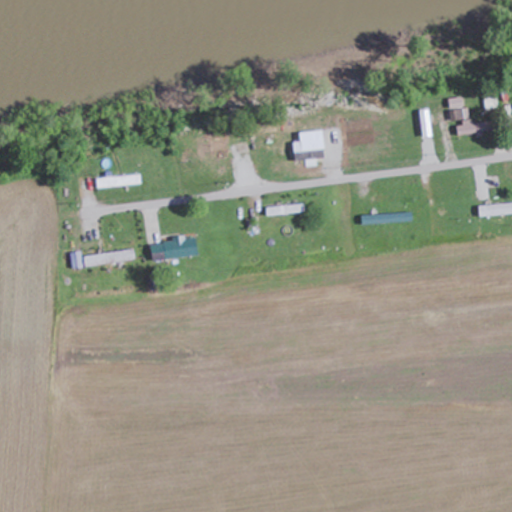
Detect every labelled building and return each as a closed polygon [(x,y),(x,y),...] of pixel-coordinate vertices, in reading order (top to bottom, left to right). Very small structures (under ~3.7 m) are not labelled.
[(482,95),(484,109),(499,107),(497,93),(482,95)] [(447,100),(451,120),(463,117),(459,97),(447,100)] [(455,135),(490,132),(489,118),(454,122),(455,135)] [(270,140),(270,149),(311,149),(311,140),(270,140)] [(179,167),(180,176),(224,170),(223,161),(179,167)] [(93,177),(94,187),(141,184),(140,174),(93,177)] [(404,205),(404,195),(360,195),(360,205),(404,205)] [(432,218),(468,213),(467,205),(431,210),(432,218)] [(148,242),(150,260),(196,255),(194,237),(148,242)] [(73,269),(137,259),(135,247),(71,257),(73,269)]
